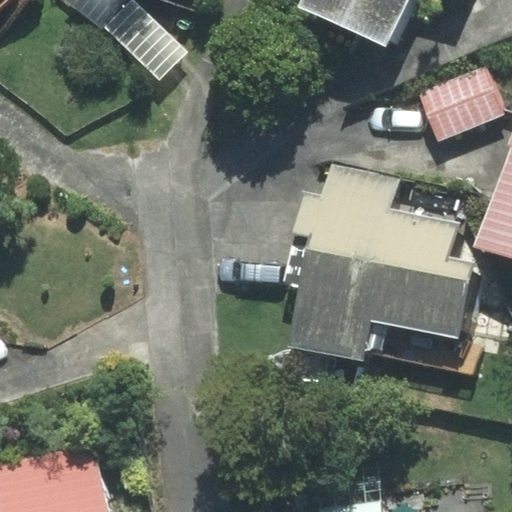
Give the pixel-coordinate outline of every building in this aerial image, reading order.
[(0,0),(0,23),(25,0),(0,0)] [(406,0),(307,0),(306,4),(387,42),(406,0)] [(484,68),(420,93),(438,140),(503,114),(484,68)] [(511,253),(511,140),(478,242),(511,253)] [(400,180),(333,166),(326,202),(305,198),(288,283),(301,286),(288,347),(365,362),(366,353),(473,375),(480,344),(456,339),(471,267),(447,262),(455,224),(393,211),(400,180)] [(0,511),(108,511),(91,447),(0,470),(0,511)] [(319,511),(383,511),(383,503),(319,511)]
